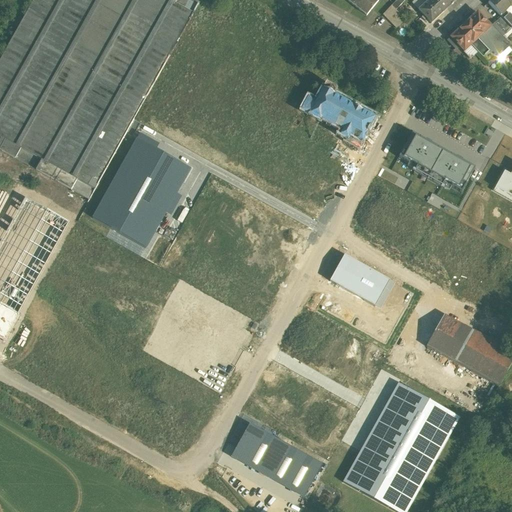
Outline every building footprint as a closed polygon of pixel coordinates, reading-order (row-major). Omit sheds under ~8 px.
[(33,0),(0,60),(0,151),(88,200),(88,201),(97,185),(192,14),(166,0),(33,0)] [(198,4),(190,0),(166,0),(192,14),(198,4)] [(378,2),(376,0),(348,0),(348,1),(366,16),(378,2)] [(443,12),(431,0),(429,0),(418,11),(423,16),(421,18),(424,21),(426,19),(431,24),(443,12)] [(451,5),(446,0),(431,0),(443,12),(451,5)] [(508,16),(505,12),(510,7),(503,0),(491,0),(488,4),(501,17),(509,26),(511,29),(511,18),(508,15),(508,16)] [(391,6),(383,15),(387,20),(396,11),(391,6)] [(405,20),(396,11),(387,20),(396,29),(405,20)] [(477,14),(464,26),(477,40),(490,27),(477,14)] [(509,26),(501,17),(496,22),(504,31),(509,26)] [(504,31),(496,22),(490,27),(501,39),(507,34),(504,31)] [(477,40),(464,26),(447,42),(455,50),(458,47),(464,53),(471,46),(477,53),(478,54),(485,47),(477,40)] [(501,39),(490,27),(477,40),(485,47),(494,58),(495,57),(500,61),(511,51),(506,46),(507,45),(501,39)] [(494,58),(485,47),(478,54),(477,53),(475,55),(486,66),(494,58)] [(374,119),(333,96),(333,95),(332,94),(333,93),(332,89),(329,87),(325,88),(324,90),(323,89),(316,103),(308,99),(302,110),(320,120),(321,119),(341,130),(338,134),(346,139),(345,141),(358,148),(369,128),(374,119)] [(415,169),(429,176),(443,151),(412,134),(398,158),(409,164),(410,162),(417,166),(415,169)] [(137,140),(92,219),(145,249),(165,214),(170,217),(181,197),(175,194),(189,170),(137,140)] [(474,168),(443,151),(429,176),(443,184),(444,182),(452,186),(451,187),(461,193),(474,168)] [(504,172),(495,188),(511,198),(511,169),(509,175),(504,172)] [(70,222),(24,197),(0,241),(0,334),(7,338),(70,222)] [(329,278),(375,305),(390,279),(343,253),(329,278)] [(444,317),(439,325),(427,348),(498,388),(511,362),(511,354),(480,337),(444,317)] [(398,384),(343,483),(394,511),(406,511),(459,418),(398,384)] [(233,457),(303,496),(321,465),(251,426),(233,457)]
